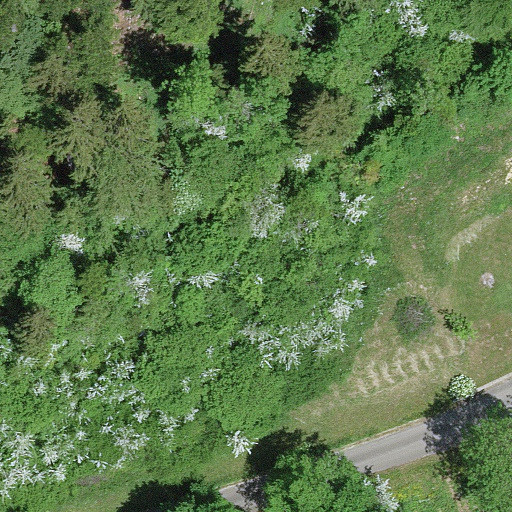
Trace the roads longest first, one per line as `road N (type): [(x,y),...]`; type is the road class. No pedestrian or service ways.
road 1 (track): [(511,39),(308,174),(160,249),(0,306)]
road 2 (residential): [(213,511),(437,428),(511,386)]
